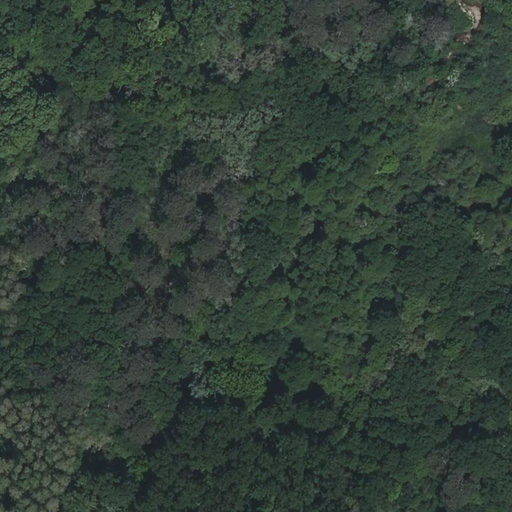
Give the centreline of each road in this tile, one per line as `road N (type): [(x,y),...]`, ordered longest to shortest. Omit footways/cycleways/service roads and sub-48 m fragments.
road 1 (unknown): [(64,511),(81,484),(99,417),(115,189),(97,118),(75,100),(31,92),(0,109)]
road 2 (unknown): [(511,377),(453,511)]
